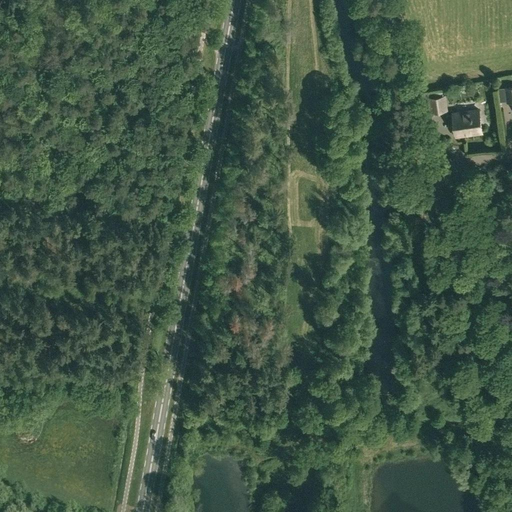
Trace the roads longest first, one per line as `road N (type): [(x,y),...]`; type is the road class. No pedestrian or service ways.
road 1 (secondary): [(144,511),(235,0)]
road 2 (unclassified): [(511,470),(430,169)]
road 3 (track): [(76,0),(32,261)]
road 4 (unclassified): [(430,169),(384,0)]
